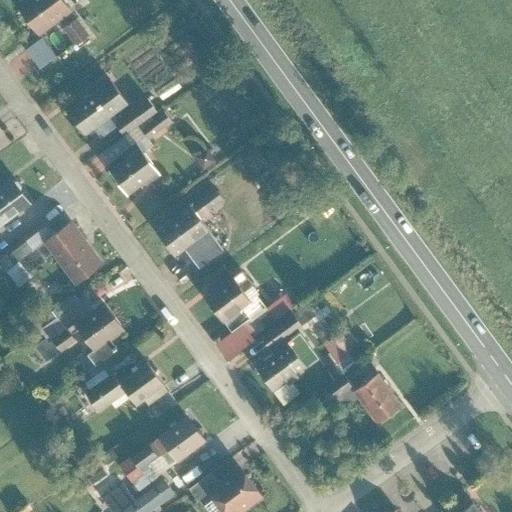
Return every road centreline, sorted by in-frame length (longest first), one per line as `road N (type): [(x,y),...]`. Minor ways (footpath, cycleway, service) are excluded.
road 1 (residential): [(0,69),(327,510)]
road 2 (secondary): [(505,377),(228,0)]
road 3 (residential): [(327,510),(505,377)]
